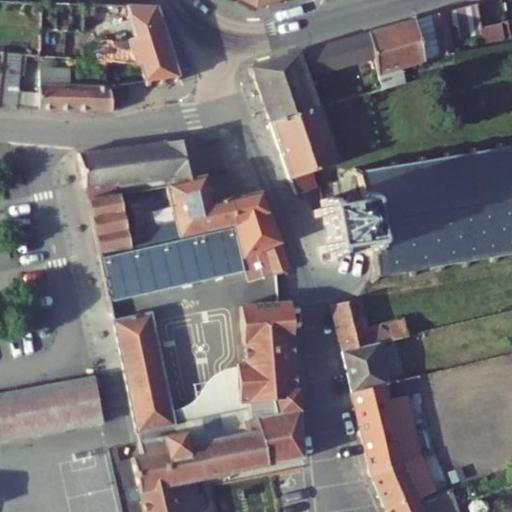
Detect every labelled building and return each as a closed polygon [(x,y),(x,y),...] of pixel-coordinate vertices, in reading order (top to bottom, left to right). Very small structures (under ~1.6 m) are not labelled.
[(105,25),(64,23),(63,57),(84,58),(84,41),(140,43),(140,56),(169,57),(158,0),(129,0),(130,32),(105,25)] [(444,0),(425,0),(368,17),(376,42),(385,71),(398,67),(394,56),(456,36),(444,0)] [(475,0),(444,0),(456,36),(507,25),(501,3),(478,9),(475,0)] [(511,0),(501,3),(507,25),(511,23),(511,0)] [(368,17),(245,54),(259,94),(308,79),(304,65),(376,42),(368,17)] [(10,38),(0,37),(0,95),(26,97),(27,74),(9,72),(10,38)] [(175,88),(169,57),(140,56),(140,43),(84,41),(84,58),(105,71),(104,95),(175,88)] [(27,74),(26,97),(104,95),(105,71),(57,69),(58,58),(28,57),(27,74)] [(312,92),(308,79),(259,94),(263,107),(287,178),(299,176),(314,172),(312,161),(321,158),(333,154),(312,92)] [(351,82),(335,87),(338,95),(353,89),(351,82)] [(327,85),(315,89),(317,93),(329,89),(327,85)] [(315,198),(305,201),(307,208),(316,205),(321,233),(313,235),(314,242),(322,240),(325,247),(331,246),(329,239),(361,232),(364,244),(368,243),(372,262),(369,268),(373,270),(376,265),(405,259),(407,265),(412,263),(411,257),(431,252),(433,259),(439,257),(438,251),(462,246),(463,252),(468,251),(467,245),(484,241),(486,247),(493,246),(491,240),(511,235),(511,129),(497,132),(496,126),(490,127),(491,134),(471,138),(469,132),(463,133),(464,139),(446,143),(445,137),(439,138),(440,144),(419,148),(417,143),(415,143),(411,144),(412,150),(392,154),(390,149),(384,150),(385,155),(379,157),(356,162),(350,157),(355,184),(342,187),(344,193),(322,198),(320,189),(314,191),(315,198)] [(413,138),(415,143),(417,143),(419,148),(440,144),(439,138),(438,133),(413,138)] [(195,137),(130,148),(136,185),(124,186),(125,194),(167,185),(204,177),(195,137)] [(348,152),(350,157),(356,162),(379,157),(376,146),(348,152)] [(130,148),(79,156),(85,189),(113,185),(114,189),(124,186),(136,185),(130,148)] [(325,180),(301,184),(305,201),(315,198),(314,191),(320,189),(322,198),(344,193),(342,187),(355,184),(350,157),(335,159),(338,184),(326,186),(325,180)] [(314,172),(299,176),(301,184),(325,180),(321,158),(312,161),(314,172)] [(210,205),(204,177),(167,185),(176,225),(145,233),(138,240),(137,248),(235,224),(228,200),(210,205)] [(260,192),(228,200),(235,224),(251,279),(266,275),(268,282),(287,278),(260,192)] [(119,195),(88,201),(99,257),(131,250),(119,195)] [(131,250),(99,257),(109,301),(244,271),(235,224),(137,248),(131,250)] [(350,288),(326,293),(337,342),(368,334),(398,328),(395,309),(357,319),(350,288)] [(271,397),(299,395),(295,362),(290,362),(289,343),(294,342),(290,305),(240,310),(243,347),(251,347),(252,359),(259,358),(259,367),(268,366),(271,397)] [(151,312),(111,320),(136,435),(176,428),(173,415),(151,312)] [(398,328),(368,334),(371,349),(401,342),(398,328)] [(371,349),(368,334),(337,342),(346,381),(406,368),(403,354),(373,361),(371,349)] [(180,412),(173,415),(176,428),(136,435),(137,445),(184,435),(187,447),(245,435),(243,424),(276,417),(272,403),(299,400),(299,395),(271,397),(268,366),(259,367),(259,358),(252,359),(251,347),(243,347),(245,367),(238,368),(238,372),(224,375),(209,382),(195,385),(198,399),(192,404),(180,412)] [(406,368),(346,381),(366,464),(397,453),(400,459),(419,453),(406,396),(422,392),(416,365),(406,368)] [(86,382),(0,400),(0,442),(96,422),(86,382)] [(184,435),(137,445),(139,454),(132,456),(144,511),(182,511),(182,508),(204,503),(198,477),(276,461),(304,457),(299,400),(272,403),(276,417),(243,424),(245,435),(187,447),(184,435)] [(419,454),(400,459),(397,453),(366,464),(380,496),(410,483),(413,490),(431,484),(419,454)] [(55,511),(117,511),(108,474),(50,489),(55,511)] [(423,511),(413,490),(410,483),(380,496),(386,511),(423,511)]
